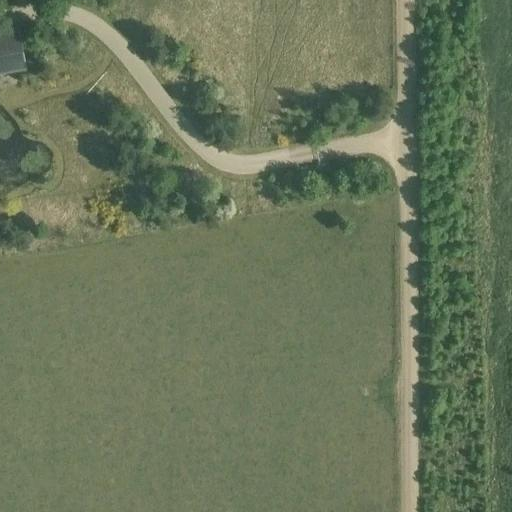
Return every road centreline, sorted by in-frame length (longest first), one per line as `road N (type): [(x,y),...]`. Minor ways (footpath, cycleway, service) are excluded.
road 1 (track): [(408,511),(402,0)]
road 2 (unknown): [(404,141),(345,141),(269,158),(221,155),(187,128),(105,23),(49,2),(0,14)]
